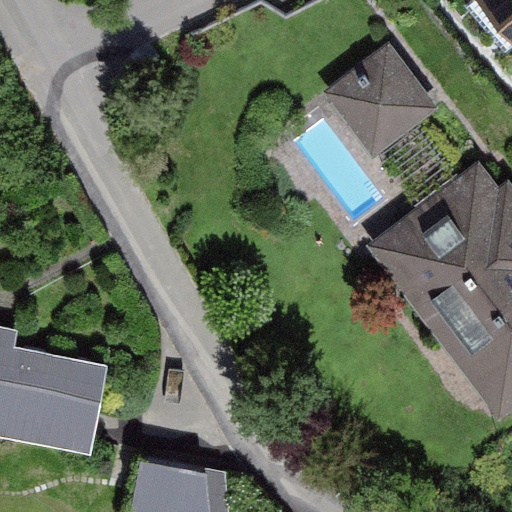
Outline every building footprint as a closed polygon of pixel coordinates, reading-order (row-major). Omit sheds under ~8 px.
[(511,0),(483,0),(511,33),(511,0)] [(391,43),(327,88),(375,156),(439,111),(391,43)] [(511,198),(487,164),(379,240),(499,408),(511,398),(511,198)] [(121,353),(0,324),(0,427),(97,451),(121,353)] [(223,511),(231,477),(147,459),(135,511),(223,511)]
